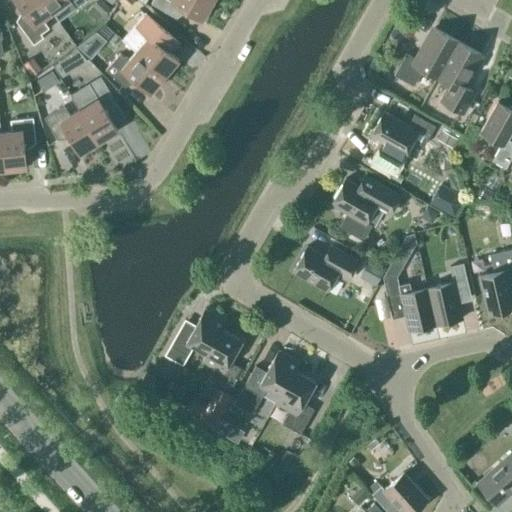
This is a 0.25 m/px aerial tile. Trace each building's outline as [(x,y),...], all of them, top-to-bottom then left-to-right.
[(52,12),(43,0),(15,0),(26,13),(16,20),(33,44),(43,37),(41,33),(49,27),(42,19),(52,12)] [(43,0),(52,12),(62,5),(68,14),(86,0),(85,0),(43,0)] [(213,0),(152,0),(151,3),(176,18),(182,7),(202,19),(213,0)] [(121,38),(136,51),(164,75),(179,58),(161,43),(169,34),(144,13),(121,38)] [(422,69),(437,77),(458,40),(435,27),(417,59),(406,53),(394,74),(413,85),(422,69)] [(77,46),(90,57),(105,40),(95,31),(77,46)] [(481,53),(458,40),(437,77),(451,85),(441,101),(461,112),(473,91),(463,85),(481,53)] [(76,48),(67,55),(76,66),(87,60),(76,48)] [(150,92),(164,75),(136,51),(128,60),(119,53),(105,70),(124,86),(132,77),(150,92)] [(378,71),(383,62),(374,57),(369,66),(378,71)] [(99,76),(70,94),(79,109),(98,141),(117,130),(105,110),(116,104),(99,76)] [(511,141),(507,138),(511,129),(511,109),(497,101),(480,132),(501,144),(492,160),(505,167),(511,155),(511,141)] [(98,141),(79,109),(69,115),(64,105),(44,117),(57,139),(68,133),(79,153),(98,141)] [(384,111),(369,136),(380,142),(370,159),(395,173),(406,154),(405,153),(413,138),(424,144),(435,125),(414,114),(408,125),(384,111)] [(0,131),(0,132),(4,169),(26,166),(24,143),(36,142),(33,117),(10,119),(11,130),(0,131)] [(400,195),(376,181),(370,192),(345,178),(331,203),(346,212),(339,226),(363,239),(371,224),(366,221),(375,205),(390,214),(400,195)] [(436,187),(430,200),(456,213),(462,201),(436,187)] [(490,223),(490,210),(471,211),(472,224),(490,223)] [(348,279),(359,260),(334,246),(328,257),(307,245),(293,270),(327,290),(337,273),(348,279)] [(511,299),(507,277),(511,275),(511,248),(489,253),(494,271),(480,275),(489,314),(511,308),(511,299)] [(384,269),(368,260),(359,276),(375,285),(384,269)] [(453,281),(427,287),(435,324),(462,318),(456,293),(469,290),(463,263),(450,266),(453,281)] [(409,330),(435,324),(427,287),(400,293),(397,278),(384,281),(390,308),(403,305),(409,330)] [(194,345),(206,352),(221,328),(226,320),(205,308),(193,329),(182,323),(165,354),(183,364),(194,345)] [(242,339),(221,328),(206,352),(202,360),(216,368),(210,378),(228,388),(240,367),(229,361),(242,339)] [(267,386),(280,393),(295,369),(299,361),(278,349),(266,371),(255,365),(234,403),(252,413),(267,386)] [(315,381),(295,369),(280,393),(276,402),(289,409),(282,423),(300,433),(314,409),(303,402),(315,381)] [(212,431),(232,395),(216,387),(206,406),(192,399),(183,414),(212,431)] [(292,472),(301,457),(286,448),(277,464),(292,472)] [(511,451),(478,483),(496,503),(511,489),(511,451)] [(403,511),(412,511),(427,499),(403,471),(384,488),(381,485),(371,494),(387,511),(400,511),(402,511),(403,511)] [(382,511),(374,502),(364,511),(365,511),(382,511)]
